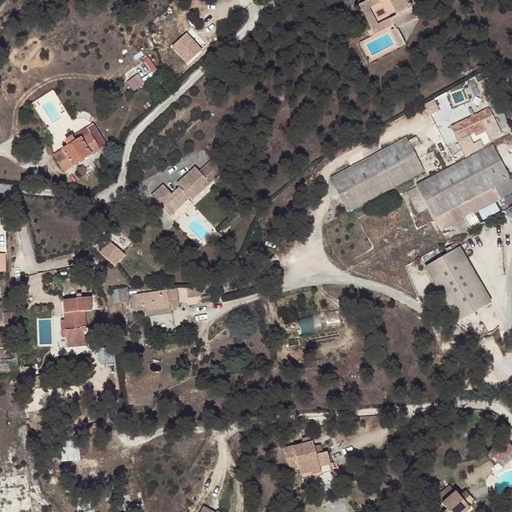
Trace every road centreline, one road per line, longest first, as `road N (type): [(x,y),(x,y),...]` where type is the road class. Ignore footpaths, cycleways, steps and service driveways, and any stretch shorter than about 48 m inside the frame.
road 1 (residential): [(0,188),(78,198),(117,188),(127,141),(141,124),(275,0)]
road 2 (residential): [(511,419),(488,404),(459,404),(219,427)]
road 3 (unknown): [(11,190),(33,268),(83,264)]
